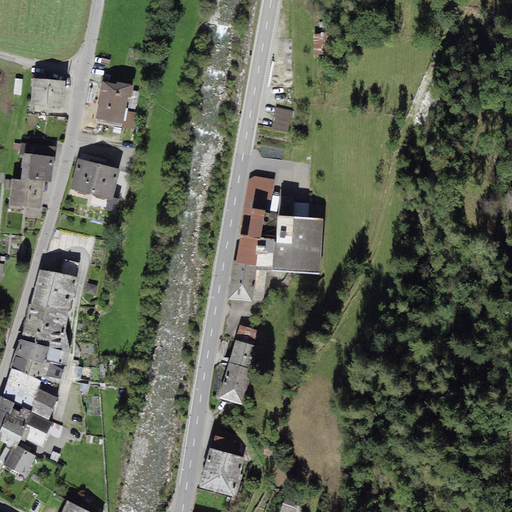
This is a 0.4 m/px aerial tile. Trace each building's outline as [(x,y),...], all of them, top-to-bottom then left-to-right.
[(65,81),(33,78),(31,104),(63,107),(63,104),(65,81)] [(116,84),(103,81),(99,103),(126,108),(128,97),(132,97),(134,85),(116,82),(116,84)] [(99,103),(96,119),(123,124),(126,111),(126,108),(99,103)] [(136,113),(126,111),(123,124),(122,127),(133,129),(136,113)] [(292,114),(277,111),(273,130),(288,133),(292,114)] [(24,153),(54,157),(56,146),(21,142),(19,155),(24,155),(24,153)] [(24,155),(21,180),(12,179),(9,206),(42,209),(44,181),(52,182),(54,157),(24,153),(24,155)] [(92,194),(100,164),(79,159),(71,189),(92,194)] [(121,169),(100,164),(92,194),(108,198),(113,200),(114,197),(121,169)] [(249,180),(245,201),(271,205),(274,184),(275,179),(255,176),(249,180)] [(279,196),(278,216),(294,217),(294,202),(295,197),(279,196)] [(113,200),(108,198),(105,210),(116,213),(120,199),(114,197),(113,200)] [(294,217),(308,218),(309,204),(309,203),(294,202),(294,217)] [(308,218),(322,219),(323,205),(309,204),(308,218)] [(260,237),(262,238),(265,210),(252,208),(248,236),(260,237)] [(320,273),(323,219),(322,219),(308,218),(294,217),(278,216),(277,239),(277,242),(274,242),(273,267),(273,270),(275,270),(320,273)] [(248,236),(241,235),(236,261),(236,263),(257,265),(260,237),(248,236)] [(260,237),(257,265),(273,267),(274,242),(277,242),(277,239),(262,238),(260,237)] [(60,273),(77,277),(80,263),(63,259),(60,273)] [(234,261),(228,299),(253,301),(257,265),(236,263),(236,261),(234,261)] [(40,269),(36,287),(74,294),(77,277),(60,273),(40,269)] [(74,294),(36,287),(31,304),(68,312),(71,299),(73,300),(74,294)] [(31,304),(29,304),(26,320),(66,328),(68,312),(31,304)] [(66,328),(26,320),(22,339),(61,347),(66,328)] [(240,325),(236,341),(255,346),(259,330),(240,325)] [(21,339),(14,355),(43,363),(48,348),(21,339)] [(253,369),(258,347),(255,346),(236,341),(230,363),(253,369)] [(43,363),(14,355),(11,368),(36,379),(43,363)] [(243,406),(253,369),(230,363),(219,399),(243,406)] [(36,379),(11,368),(3,398),(48,420),(58,397),(38,389),(39,387),(42,381),(36,379)] [(48,420),(3,398),(1,397),(0,398),(0,425),(23,437),(22,439),(42,447),(53,422),(48,420)] [(23,437),(0,425),(0,441),(6,445),(16,450),(18,446),(22,439),(23,437)] [(216,435),(237,441),(239,435),(217,429),(216,435)] [(216,435),(212,449),(233,455),(237,441),(216,435)] [(0,462),(25,476),(36,456),(18,446),(16,450),(6,445),(0,456),(0,462)] [(234,497),(245,458),(233,455),(212,449),(210,448),(199,487),(234,497)] [(284,498),(280,511),(300,511),(302,504),(284,498)] [(92,511),(68,501),(62,511),(92,511)]
